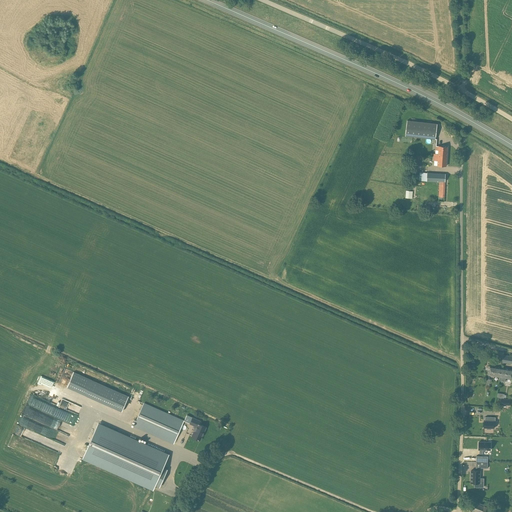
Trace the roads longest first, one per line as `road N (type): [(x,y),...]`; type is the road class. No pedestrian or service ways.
road 1 (primary): [(511,146),(398,84),(204,0)]
road 2 (unclassified): [(511,117),(264,0)]
road 3 (unclassified): [(461,511),(457,258)]
road 4 (unclassified): [(171,511),(218,421),(128,379)]
